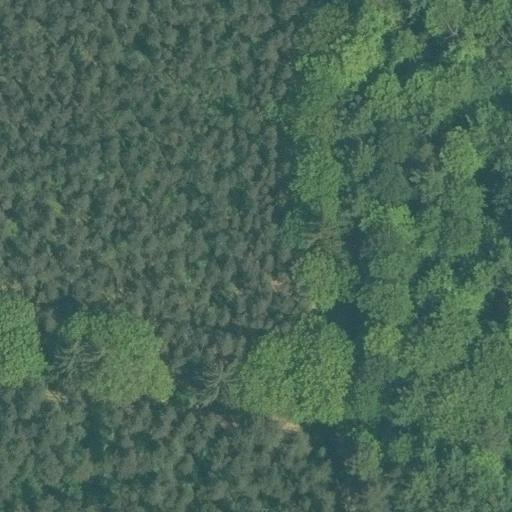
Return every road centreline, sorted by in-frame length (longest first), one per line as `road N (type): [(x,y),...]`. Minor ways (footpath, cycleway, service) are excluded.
road 1 (track): [(339,0),(342,443)]
road 2 (track): [(0,389),(342,443)]
